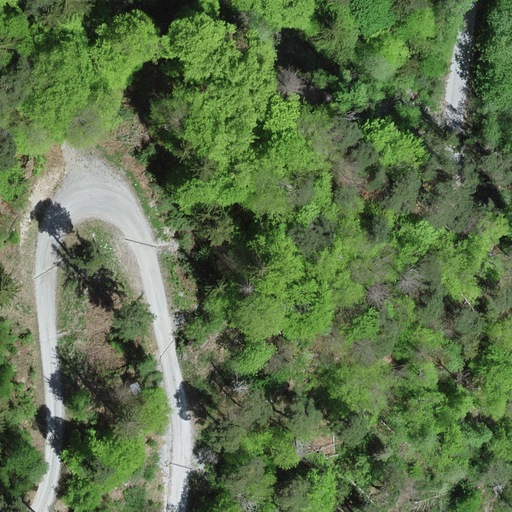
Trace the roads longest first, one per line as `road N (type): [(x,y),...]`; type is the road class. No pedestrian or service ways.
road 1 (track): [(40,511),(50,491),(53,425),(45,252),(66,199),(93,188),(114,200),(139,251),(172,363),(183,446),(178,511)]
road 2 (track): [(511,314),(456,115),(474,0)]
